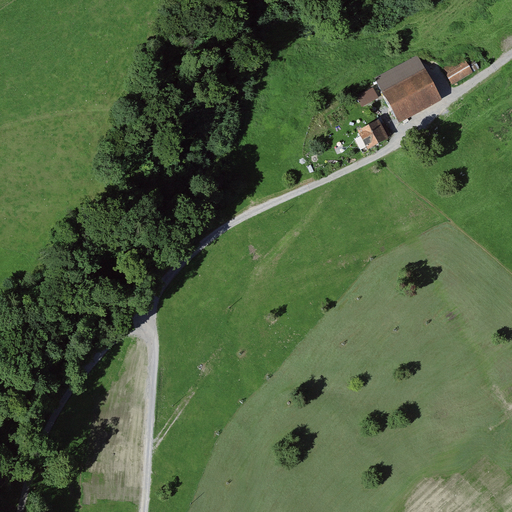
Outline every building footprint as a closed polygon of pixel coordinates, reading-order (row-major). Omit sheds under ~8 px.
[(418,57),(376,79),(384,93),(425,71),(418,57)] [(443,72),(451,86),(473,74),(465,60),(443,72)] [(381,94),(398,126),(442,103),(425,71),(381,94)] [(362,106),(380,99),(376,87),(358,94),(362,106)] [(366,153),(389,141),(379,122),(356,134),(366,153)]
